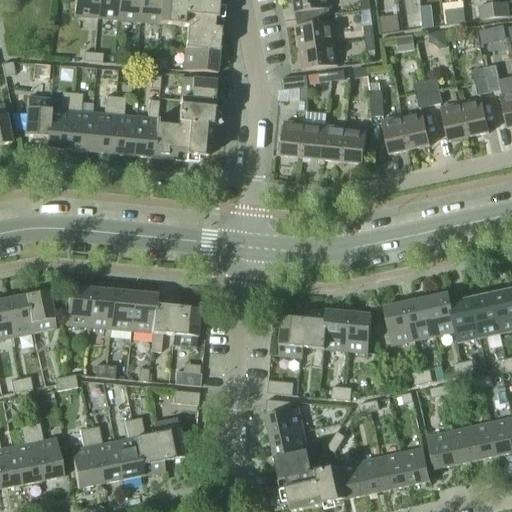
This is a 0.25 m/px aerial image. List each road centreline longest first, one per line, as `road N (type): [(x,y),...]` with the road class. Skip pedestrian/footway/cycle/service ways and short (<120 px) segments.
road 1 (tertiary): [(511,214),(328,254),(244,247)]
road 2 (residential): [(244,247),(257,85),(239,0)]
road 3 (residential): [(220,494),(244,247)]
road 4 (tertiary): [(244,247),(37,229),(0,236)]
